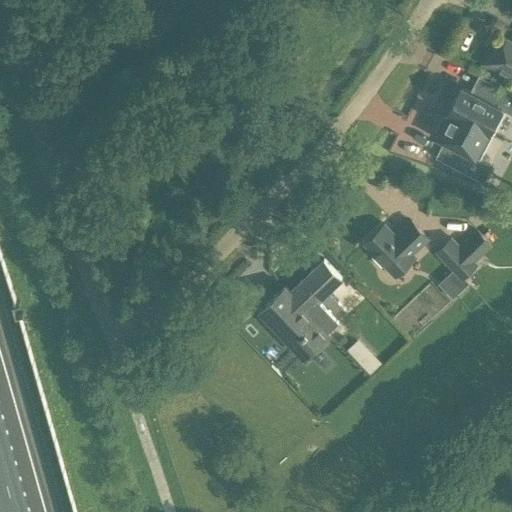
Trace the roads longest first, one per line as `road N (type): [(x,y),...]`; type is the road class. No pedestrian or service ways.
road 1 (unclassified): [(111,340),(273,203),(432,0)]
road 2 (unclassified): [(111,340),(0,17)]
